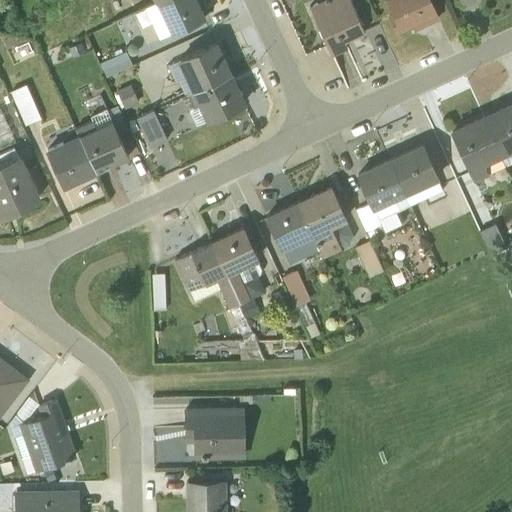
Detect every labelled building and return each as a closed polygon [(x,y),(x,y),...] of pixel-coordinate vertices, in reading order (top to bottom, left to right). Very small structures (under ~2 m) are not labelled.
[(204,18),(196,0),(158,0),(154,2),(143,7),(158,39),(204,18)] [(349,0),(322,0),(308,6),(331,54),(346,46),(343,40),(364,30),(349,0)] [(430,0),(384,0),(394,21),(390,22),(395,32),(411,25),(413,29),(437,19),(435,13),(436,13),(430,0)] [(190,91),(229,73),(214,41),(175,59),(190,91)] [(124,51),(99,63),(105,76),(131,64),(124,51)] [(243,102),(229,73),(190,91),(185,94),(198,123),(243,102)] [(9,91),(24,126),(40,119),(25,84),(9,91)] [(129,84),(115,91),(116,94),(113,95),(119,107),(122,106),(124,109),(137,102),(129,84)] [(511,99),(482,113),(504,163),(506,164),(511,161),(511,99)] [(73,128),(95,172),(128,157),(116,132),(126,126),(116,105),(115,104),(106,109),(104,108),(89,115),(91,119),(73,128)] [(162,106),(153,110),(152,109),(135,117),(149,146),(165,138),(160,126),(170,122),(162,106)] [(0,111),(0,148),(14,142),(0,111)] [(504,163),(482,113),(448,129),(472,180),(503,166),(503,164),(504,163)] [(76,134),(44,148),(62,188),(95,172),(76,134)] [(387,157),(409,204),(441,189),(437,179),(438,178),(422,141),(421,141),(387,157)] [(12,148),(0,152),(0,214),(0,215),(17,207),(36,198),(12,148)] [(387,157),(354,172),(371,208),(373,208),(384,231),(400,224),(394,210),(409,203),(387,157)] [(330,184),(296,199),(319,249),(323,256),(340,248),(339,247),(347,243),(352,236),(345,220),(346,219),(330,184)] [(288,263),(319,249),(296,199),(263,214),(279,250),(281,249),(288,263)] [(479,229),(478,230),(488,252),(504,245),(494,222),(479,229)] [(242,225),(241,225),(211,241),(244,318),(259,311),(253,297),(264,291),(257,275),(259,274),(260,268),(256,260),(258,259),(242,225)] [(382,270),(368,239),(353,246),(367,276),(382,270)] [(253,339),(244,318),(211,241),(174,258),(194,300),(219,288),(242,339),(253,339)] [(281,275),(309,338),(318,334),(303,301),(309,299),(295,268),(281,275)] [(163,273),(151,273),(153,309),(164,308),(163,273)] [(239,359),(262,358),(253,339),(196,340),(196,349),(228,348),(229,353),(238,353),(239,359)] [(0,415),(29,378),(0,355),(0,415)] [(24,474),(76,457),(55,397),(35,404),(39,415),(17,423),(18,425),(9,428),(24,474)] [(242,408),(185,408),(185,428),(193,428),(195,456),(244,454),(242,408)] [(184,480),(184,511),(225,511),(224,479),(184,480)] [(77,511),(77,489),(13,490),(13,511),(77,511)]
